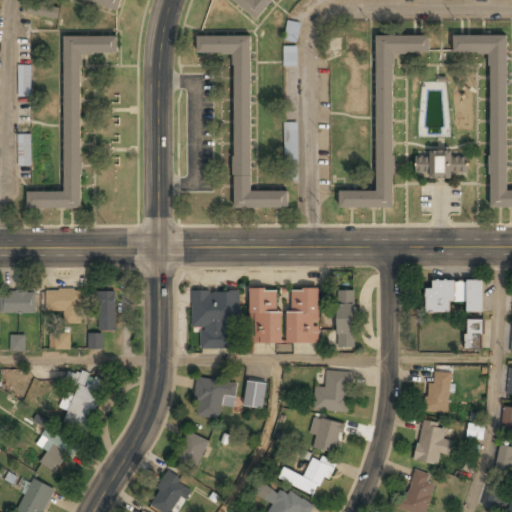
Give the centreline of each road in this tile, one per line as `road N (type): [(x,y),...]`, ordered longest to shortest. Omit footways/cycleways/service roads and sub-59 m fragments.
road 1 (tertiary): [(170,0),(157,82),(155,376),(137,437),(91,511)]
road 2 (tertiary): [(0,247),(511,247)]
road 3 (residential): [(313,247),(323,22),(338,10),(511,9)]
road 4 (residential): [(389,247),(386,410),(352,511)]
road 5 (residential): [(15,0),(15,247)]
